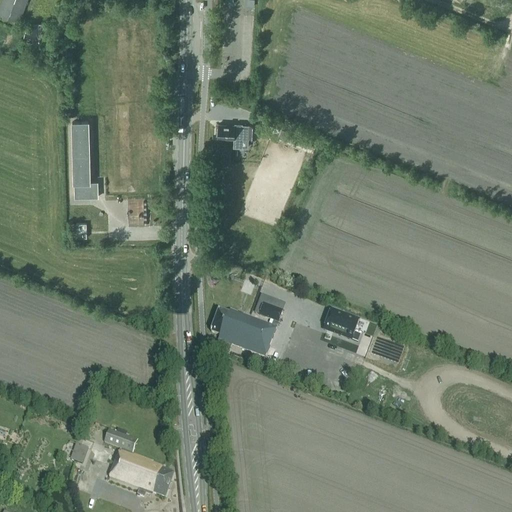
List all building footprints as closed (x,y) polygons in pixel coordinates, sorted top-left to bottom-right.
[(1,0),(0,3),(0,14),(20,22),(27,0),(1,0)] [(45,25),(40,24),(35,24),(31,26),(27,28),(24,32),(22,37),(22,41),(23,46),(26,50),(29,53),(33,55),(38,56),(43,55),(47,53),(51,50),(53,46),(54,41),(54,36),(52,32),(49,28),(45,25)] [(75,183),(75,197),(98,197),(97,182),(90,183),(89,122),(72,122),(74,183),(75,183)] [(218,124),(217,137),(234,138),(234,147),(241,147),(242,138),(256,139),(257,125),(248,124),(248,125),(242,125),(242,124),(235,123),(235,125),(218,124)] [(309,144),(311,145),(313,140),(310,139),(289,131),(286,140),(307,148),(309,144)] [(76,223),(76,238),(87,238),(86,223),(76,223)] [(264,304),(259,316),(263,318),(277,323),(278,324),(283,311),(264,304)] [(220,336),(217,346),(224,349),(226,343),(265,358),(277,327),(230,310),(229,314),(220,310),(211,333),(220,336)] [(332,311),(324,331),(352,341),(358,343),(361,335),(355,333),(359,321),(332,311)] [(133,454),(138,441),(109,430),(104,443),(121,449),(109,480),(139,491),(137,495),(145,497),(146,494),(152,496),(154,493),(165,497),(174,474),(162,469),(163,466),(133,454)] [(74,442),(70,453),(85,458),(89,446),(74,442)]
